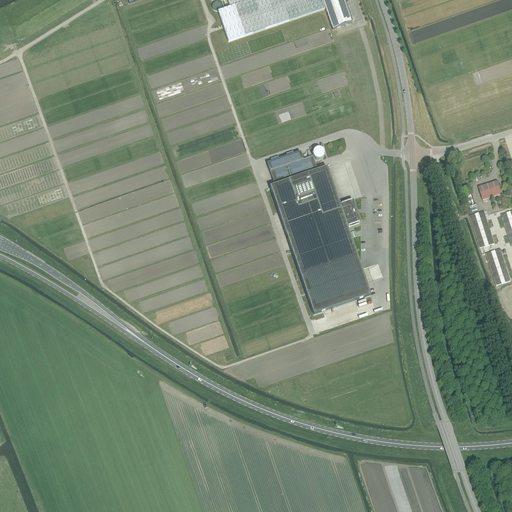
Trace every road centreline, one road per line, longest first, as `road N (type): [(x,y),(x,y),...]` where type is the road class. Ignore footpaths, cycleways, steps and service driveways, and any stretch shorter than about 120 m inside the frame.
road 1 (secondary): [(511,443),(391,443),(300,423),(237,398),(145,344)]
road 2 (tertiary): [(476,511),(420,321),(411,153)]
road 3 (secondary): [(145,344),(83,293),(0,242)]
road 4 (secondary): [(0,256),(145,344)]
road 5 (tertiary): [(411,153),(402,69),(381,0)]
